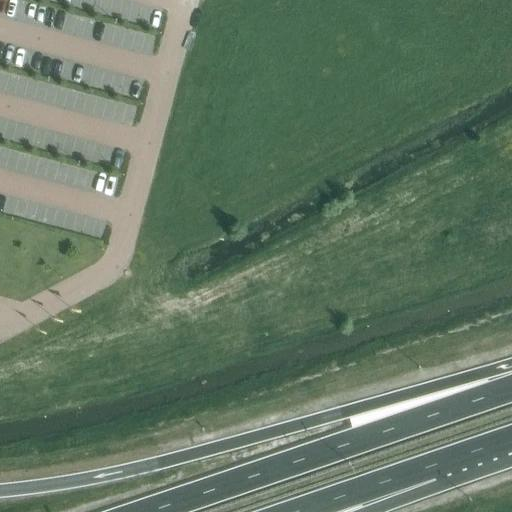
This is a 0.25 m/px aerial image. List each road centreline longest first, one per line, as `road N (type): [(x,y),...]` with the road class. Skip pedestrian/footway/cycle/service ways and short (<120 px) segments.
road 1 (trunk): [(511,383),(414,394),(156,464),(0,491)]
road 2 (trunk): [(511,389),(156,511)]
road 3 (trunk): [(300,511),(429,467)]
